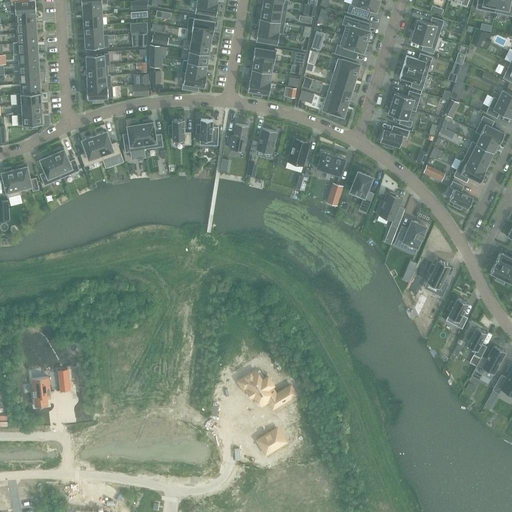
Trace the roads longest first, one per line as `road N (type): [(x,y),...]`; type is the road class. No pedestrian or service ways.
road 1 (residential): [(67,126),(137,105),(227,102)]
road 2 (residential): [(356,142),(411,182),(461,246)]
road 3 (residential): [(356,142),(401,0)]
road 4 (residential): [(172,490),(209,488),(228,467),(218,430),(187,417)]
road 5 (residential): [(227,102),(319,124),(356,142)]
road 6 (residential): [(67,126),(60,0)]
